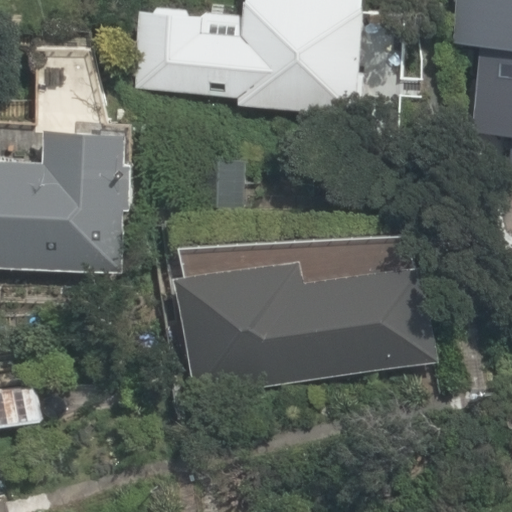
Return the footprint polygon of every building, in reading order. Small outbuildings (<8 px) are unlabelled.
[(241,101),(359,112),(370,0),(247,0),(246,12),(146,2),(137,83),(242,94),(241,101)] [(511,0),(461,0),(458,38),(487,41),(478,129),(511,132),(511,0)] [(0,263),(126,269),(132,129),(49,126),(47,158),(0,156),(0,263)] [(223,129),(180,131),(183,207),(226,205),(223,129)] [(182,265),(204,391),(430,352),(412,251),(298,270),(294,246),(182,265)] [(0,423),(47,418),(42,381),(0,386),(0,423)]
